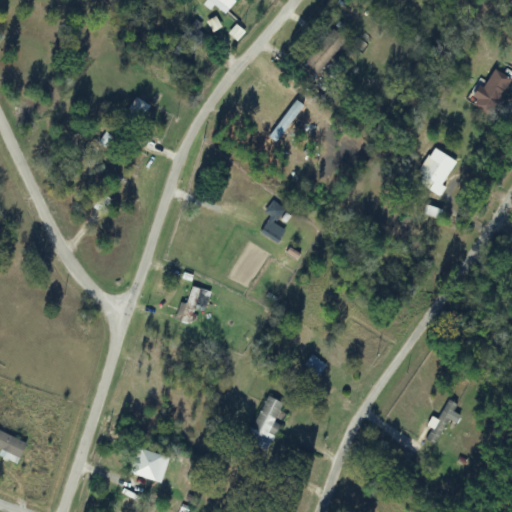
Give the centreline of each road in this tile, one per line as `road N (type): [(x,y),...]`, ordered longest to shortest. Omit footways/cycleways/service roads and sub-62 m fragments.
road 1 (residential): [(309,0),(191,154),(130,320)]
road 2 (residential): [(329,511),(362,424),(511,193)]
road 3 (residential): [(130,320),(78,271),(0,110)]
road 4 (residential): [(70,511),(130,320)]
